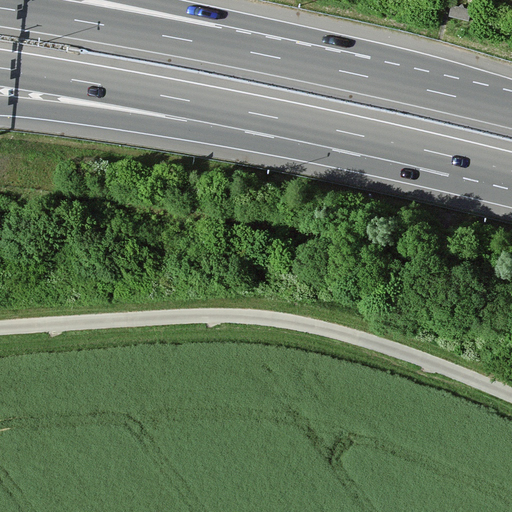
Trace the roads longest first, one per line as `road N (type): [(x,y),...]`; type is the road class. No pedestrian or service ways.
road 1 (track): [(511,395),(380,344),(284,320),(194,315),(0,328)]
road 2 (motorway): [(189,100),(511,171)]
road 3 (motorway): [(511,110),(217,45)]
road 4 (motorway): [(217,45),(0,8)]
road 5 (motorway): [(0,67),(189,100)]
road 6 (motorway): [(0,97),(189,100)]
road 7 (motorway): [(217,45),(86,0)]
